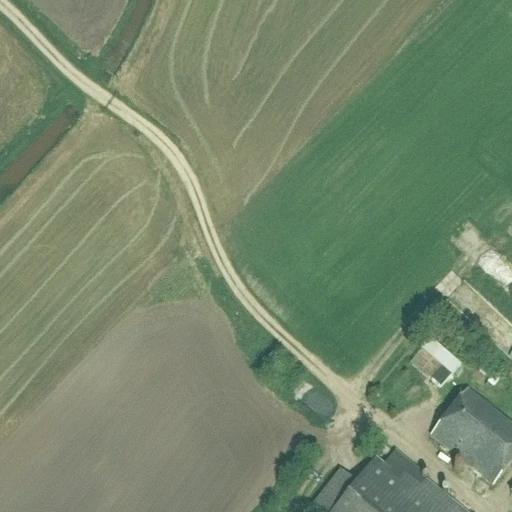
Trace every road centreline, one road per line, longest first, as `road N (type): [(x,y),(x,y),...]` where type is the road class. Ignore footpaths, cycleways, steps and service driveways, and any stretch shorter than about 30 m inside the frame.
road 1 (track): [(106,103),(178,159),(212,251),(247,303),(482,511)]
road 2 (track): [(0,7),(106,103)]
